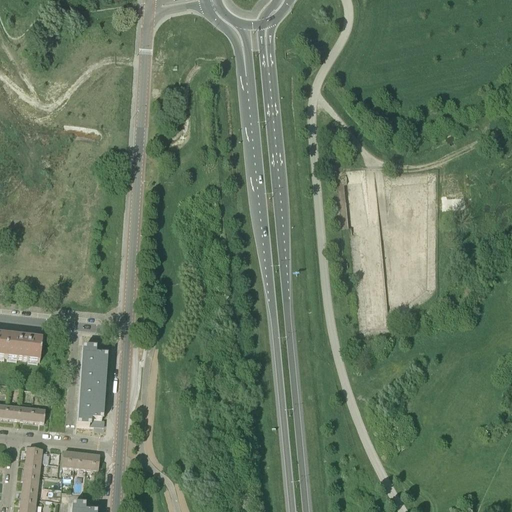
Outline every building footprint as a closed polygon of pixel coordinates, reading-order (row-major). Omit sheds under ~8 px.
[(7,339),(5,361),(39,364),(41,343),(28,342),(28,340),(21,339),(21,341),(7,339)] [(82,351),(76,429),(94,430),(94,423),(101,424),(105,359),(98,359),(99,352),(82,351)] [(18,423),(19,412),(6,410),(5,422),(18,423)] [(30,425),(32,413),(19,412),(18,423),(30,425)] [(32,413),(30,425),(43,426),(45,414),(32,413)] [(26,452),(25,464),(40,466),(41,454),(26,452)] [(73,472),(75,457),(62,456),(61,470),(73,472)] [(85,473),(87,458),(75,457),(73,472),(85,473)] [(99,459),(87,458),(85,473),(98,474),(99,465),(99,459)] [(40,466),(25,464),(23,476),(38,478),(40,466)] [(38,478),(23,476),(22,488),(37,490),(38,478)] [(37,490),(22,488),(21,500),(35,502),(37,490)] [(34,511),(35,502),(21,500),(19,511),(34,511)]
